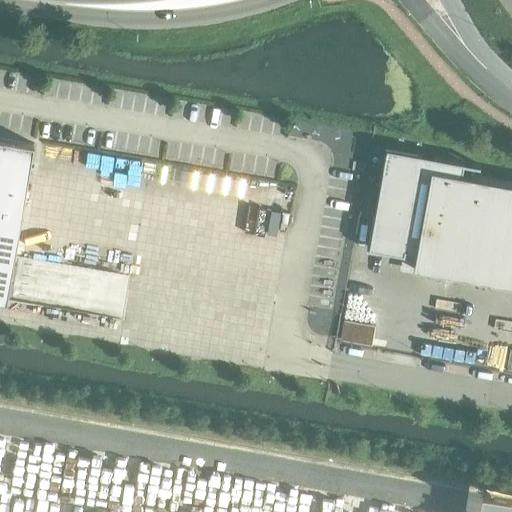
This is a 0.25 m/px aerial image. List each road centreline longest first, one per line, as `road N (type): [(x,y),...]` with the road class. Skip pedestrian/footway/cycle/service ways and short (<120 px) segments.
road 1 (secondary): [(8,0),(151,10),(190,4)]
road 2 (unclassified): [(333,367),(511,399)]
